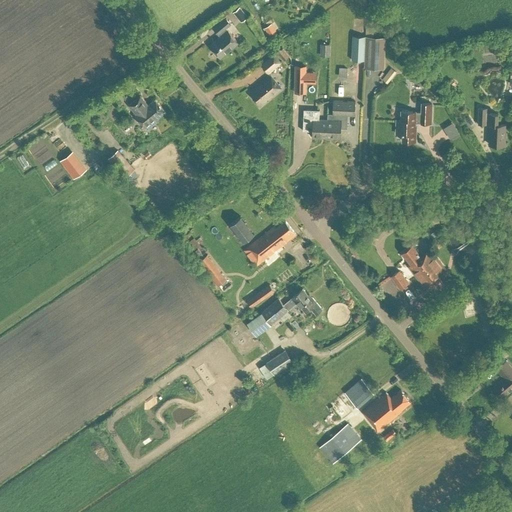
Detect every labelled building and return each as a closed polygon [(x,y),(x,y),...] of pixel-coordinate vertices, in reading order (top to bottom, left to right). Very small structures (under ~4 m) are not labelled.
[(232,12),(241,22),(247,16),(239,6),(232,12)] [(213,28),(220,37),(210,44),(220,56),(238,41),(226,27),(230,24),(225,18),(213,28)] [(265,26),(269,34),(273,32),(269,24),(265,26)] [(366,59),(366,35),(353,34),(352,59),(366,59)] [(366,35),(366,59),(365,67),(384,68),(386,36),(366,35)] [(320,55),(330,55),(331,43),(321,43),(320,55)] [(277,52),(283,60),(289,55),(282,48),(277,52)] [(259,63),(268,73),(281,62),(272,53),(259,63)] [(306,92),(306,82),(306,71),(306,65),(295,64),(294,92),(306,92)] [(346,76),(346,67),(337,67),(338,76),(346,76)] [(383,78),(388,82),(397,71),(391,67),(383,78)] [(415,71),(415,81),(423,82),(423,71),(415,71)] [(271,75),(250,93),(260,104),(280,87),(271,75)] [(155,98),(148,104),(140,95),(129,104),(135,112),(148,128),(159,120),(157,118),(166,111),(155,98)] [(327,119),(326,119),(325,137),(341,137),(341,128),(347,128),(347,114),(354,115),(355,101),(333,100),(333,114),(327,114),(327,119)] [(446,103),(431,103),(422,102),(422,111),(401,110),(401,119),(396,119),(396,132),(403,133),(402,140),(416,141),(416,124),(415,124),(415,121),(421,122),(446,123),(446,103)] [(478,107),(478,123),(489,124),(488,144),(505,144),(505,136),(506,135),(507,131),(505,130),(505,124),(498,123),(498,112),(486,112),(487,107),(478,107)] [(308,109),(307,123),(305,123),(304,131),(312,136),(325,137),(326,119),(319,119),(320,110),(308,109)] [(97,127),(102,132),(114,122),(109,116),(97,127)] [(120,133),(105,143),(108,148),(124,138),(120,133)] [(73,149),(61,159),(74,177),(87,167),(73,149)] [(117,149),(107,158),(124,177),(134,169),(117,149)] [(217,181),(221,178),(215,170),(211,174),(217,181)] [(424,228),(432,223),(425,213),(417,219),(424,228)] [(230,223),(243,241),(254,233),(241,215),(230,223)] [(296,233),(285,220),(276,228),(274,225),(244,249),(256,265),(296,233)] [(432,231),(427,233),(430,241),(435,239),(432,231)] [(191,237),(187,241),(192,248),(197,244),(191,237)] [(408,265),(424,286),(446,269),(430,249),(421,256),(412,244),(402,252),(411,263),(408,265)] [(199,260),(222,291),(231,284),(208,254),(199,260)] [(400,288),(409,282),(399,269),(391,275),(400,288)] [(246,300),(251,307),(273,291),(274,292),(279,289),(274,282),(270,285),(269,284),(246,300)] [(278,298),(262,311),(247,322),(255,334),(272,323),(297,301),(306,312),(311,307),(316,313),(322,308),(312,296),(311,297),(303,287),(283,304),(278,298)] [(477,312),(477,295),(464,295),(464,312),(477,312)] [(310,321),(301,328),(305,333),(314,326),(310,321)] [(334,327),(338,337),(345,335),(341,324),(334,327)] [(293,337),(295,331),(291,327),(285,328),(283,333),(287,338),(293,337)] [(273,374),(293,361),(284,348),(265,362),(266,362),(258,367),(266,379),(273,374)] [(494,385),(502,395),(511,386),(511,376),(511,368),(505,360),(496,367),(504,377),(494,385)] [(345,391),(358,406),(374,392),(362,377),(345,391)] [(411,401),(401,389),(390,397),(386,391),(361,411),(377,431),(401,411),(400,409),(411,401)] [(336,396),(331,400),(337,407),(341,403),(336,396)] [(322,406),(326,412),(331,409),(327,402),(322,406)] [(347,423),(360,440),(369,432),(356,416),(347,423)] [(341,428),(320,446),(333,462),(355,444),(341,428)] [(392,428),(383,435),(386,440),(396,432),(392,428)]
